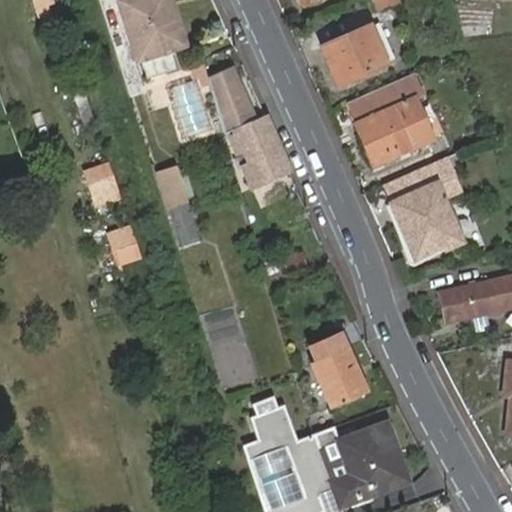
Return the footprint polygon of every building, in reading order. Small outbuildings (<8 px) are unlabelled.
[(163,6),(168,4),(166,0),(123,0),(115,3),(135,62),(177,47),(163,6)] [(401,2),(400,0),(372,0),(376,11),(401,2)] [(183,46),(168,4),(163,6),(177,47),(183,46)] [(369,26),(327,44),(337,68),(331,70),(337,86),(386,66),(369,26)] [(337,68),(327,44),(320,46),(331,70),(337,68)] [(294,173),(268,116),(258,118),(235,67),(210,77),(234,154),(241,151),(247,164),(240,168),(250,192),(294,173)] [(356,125),(366,151),(374,147),(379,160),(409,148),(411,152),(430,144),(412,102),(356,125)] [(374,147),(366,151),(372,163),(379,160),(374,147)] [(436,186),(456,177),(448,156),(405,175),(383,184),(392,204),(389,205),(407,248),(415,244),(420,256),(458,241),(436,186)] [(81,170),(94,206),(121,196),(107,160),(81,170)] [(171,165),(148,171),(160,210),(183,202),(171,165)] [(415,244),(407,248),(412,260),(420,256),(415,244)] [(284,275),(307,265),(300,249),(278,259),(284,275)] [(437,295),(444,325),(511,308),(511,283),(511,278),(437,295)] [(321,362),(338,404),(373,389),(350,333),(321,344),(327,360),(321,362)] [(251,442),(237,447),(258,511),(327,511),(328,511),(323,497),(339,492),(343,505),(356,500),(358,505),(378,498),(376,493),(412,480),(390,423),(332,445),(326,431),(289,443),(277,407),(271,409),(267,398),(246,405),(249,416),(243,418),(251,442)]
